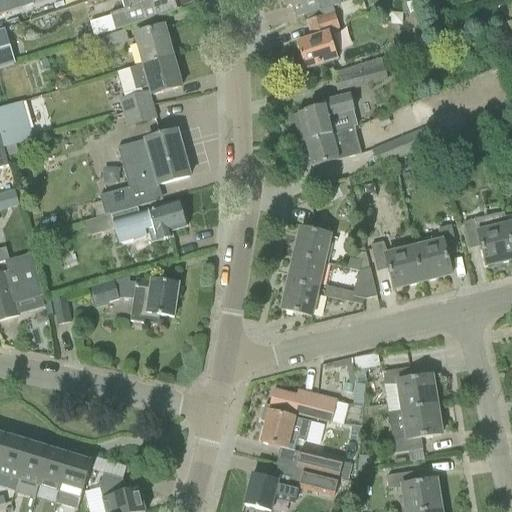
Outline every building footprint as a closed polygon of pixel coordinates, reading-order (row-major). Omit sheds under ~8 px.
[(17,0),(0,0),(0,16),(20,10),(17,0)] [(119,0),(123,13),(109,17),(109,18),(114,32),(176,12),(171,0),(119,0)] [(280,0),(284,9),(311,1),(310,0),(280,0)] [(332,10),(339,8),(336,0),(315,0),(314,0),(318,13),(332,9),(332,10)] [(103,1),(87,4),(90,20),(107,16),(103,1)] [(338,33),(332,10),(332,9),(318,13),(305,17),(311,40),(295,45),(304,72),(335,62),(328,35),(338,33)] [(128,71),(171,58),(163,28),(132,37),(140,67),(128,70),(128,71)] [(0,68),(13,65),(2,31),(0,31),(0,68)] [(105,51),(126,45),(122,33),(101,40),(105,51)] [(148,98),(180,89),(171,58),(128,71),(134,93),(146,90),(148,96),(119,104),(122,115),(151,107),(148,98)] [(336,97),(386,83),(379,61),(330,77),(336,97)] [(350,116),(353,115),(350,99),(321,105),(322,110),(292,118),(299,144),(353,130),(350,116)] [(14,141),(18,140),(8,107),(0,109),(0,139),(2,148),(15,144),(14,141)] [(126,129),(154,121),(151,107),(122,115),(126,129)] [(427,129),(372,152),(377,165),(378,166),(433,144),(427,129)] [(311,169),(359,157),(353,130),(299,144),(305,143),(311,169)] [(152,189),(188,179),(176,133),(116,150),(127,190),(99,198),(104,219),(136,210),(136,209),(156,204),(152,189)] [(0,213),(18,209),(14,193),(0,196),(0,213)] [(170,234),(185,230),(178,204),(138,215),(136,210),(104,219),(84,225),(88,239),(114,232),(118,248),(147,240),(149,245),(171,240),(170,234)] [(511,253),(505,226),(503,226),(500,215),(462,224),(469,251),(480,248),(485,268),(486,268),(486,266),(511,259),(511,253)] [(457,254),(452,234),(450,228),(437,232),(440,241),(413,249),(421,282),(449,275),(449,277),(450,277),(445,257),(457,254)] [(329,237),(319,235),(300,231),(294,258),(323,265),(329,237)] [(413,249),(386,257),(383,245),(370,249),(376,274),(388,271),(393,291),(394,291),(393,289),(421,282),(413,249)] [(0,322),(18,317),(14,304),(40,296),(40,298),(42,298),(30,256),(8,262),(4,264),(7,274),(5,275),(5,274),(0,275),(0,322)] [(316,292),(323,265),(294,258),(287,285),(316,292)] [(358,274),(360,264),(346,261),(344,272),(357,275),(358,274)] [(376,299),(370,275),(369,271),(358,274),(357,275),(353,295),(352,299),(364,301),(376,299)] [(133,285),(130,286),(128,280),(90,290),(95,309),(118,303),(123,302),(132,304),(129,324),(147,326),(149,318),(159,319),(159,317),(173,319),(178,286),(150,282),(150,287),(134,291),(133,285)] [(310,319),(316,292),(287,285),(281,312),(310,319)] [(337,302),(339,292),(325,288),(323,298),(337,302)] [(352,299),(353,295),(339,292),(337,302),(351,305),(351,304),(352,299)] [(70,324),(65,305),(65,302),(53,306),(58,327),(70,324)] [(340,369),(339,378),(350,379),(351,370),(340,369)] [(431,378),(410,382),(409,370),(382,374),(384,387),(396,387),(400,413),(434,408),(429,380),(431,380),(431,378)] [(268,408),(267,413),(294,420),(294,417),(330,427),(330,425),(335,405),(336,402),(297,393),(296,398),(273,392),(268,408)] [(268,408),(264,407),(260,422),(265,423),(259,445),(293,453),(296,443),(304,445),(309,425),(294,420),(267,413),(268,408)] [(440,436),(438,436),(434,408),(400,413),(388,415),(392,443),(393,443),(395,456),(422,452),(420,440),(440,437),(440,436)] [(0,476),(17,481),(28,445),(8,438),(0,463),(0,476)] [(38,488),(49,451),(28,445),(17,481),(38,488)] [(59,494),(70,457),(49,451),(38,488),(59,494)] [(338,478),(341,467),(298,455),(295,466),(338,478)] [(59,494),(55,505),(77,511),(91,464),(70,457),(59,494)] [(333,497),(336,485),(293,473),(290,486),(251,476),(243,508),(259,511),(270,511),(274,499),(294,504),(298,488),(333,497)] [(435,482),(414,485),(413,474),(385,478),(387,492),(400,490),(402,511),(435,511),(438,511),(433,484),(435,483),(435,482)] [(143,511),(138,491),(125,495),(122,482),(102,476),(98,488),(104,511),(143,511)]
